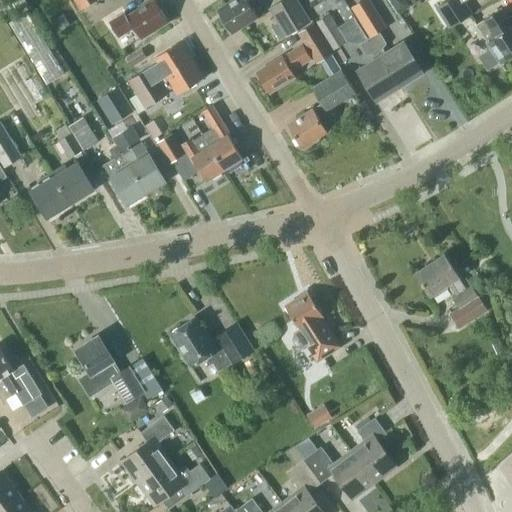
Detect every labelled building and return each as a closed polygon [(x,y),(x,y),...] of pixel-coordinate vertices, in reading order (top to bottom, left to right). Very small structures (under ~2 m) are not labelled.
[(75,0),(81,9),(96,0),(75,0)] [(140,39),(168,22),(154,0),(127,17),(125,13),(109,22),(119,37),(134,28),(140,39)] [(250,4),(257,0),(234,0),(218,11),(232,33),(258,17),(250,4)] [(311,23),(297,0),(283,0),(269,9),(285,37),(311,23)] [(368,0),(364,0),(352,7),(370,37),(385,27),(368,0)] [(466,0),(446,0),(436,7),(449,29),(473,13),(466,0)] [(24,36),(43,26),(31,3),(12,13),(24,36)] [(502,64),(511,57),(511,25),(502,9),(477,25),(492,48),(479,57),(488,70),(500,62),(502,64)] [(347,42),(330,13),(316,22),(333,50),(347,42)] [(71,24),(64,14),(55,20),(61,30),(71,24)] [(311,55),(328,44),(314,22),(297,33),(311,55)] [(400,87),(423,72),(404,42),(385,53),(382,48),(386,43),(379,33),(370,39),(400,87)] [(370,39),(361,44),(368,54),(374,53),(377,58),(358,70),(377,101),(400,87),(370,39)] [(135,94),(192,60),(180,41),(154,57),(159,64),(151,69),(149,66),(126,80),(135,94)] [(257,73),(269,93),(296,77),(292,71),(312,59),(303,45),(283,57),(257,73)] [(178,95),(203,79),(192,60),(135,94),(136,95),(144,109),(167,95),(165,92),(173,87),(178,95)] [(288,124),(302,147),(327,131),(319,118),(327,112),(326,111),(356,92),(341,69),(312,88),(322,103),(313,109),(313,108),(288,124)] [(134,111),(118,86),(97,100),(112,125),(134,111)] [(144,109),(136,95),(128,100),(137,115),(145,110),(144,109)] [(220,115),(213,103),(206,108),(212,119),(220,115)] [(98,140),(83,116),(69,125),(84,149),(98,140)] [(225,170),(243,158),(232,139),(233,139),(222,120),(212,126),(213,128),(203,134),(210,145),(225,170)] [(23,157),(1,121),(0,121),(0,160),(5,168),(23,157)] [(142,142),(129,150),(127,147),(141,139),(133,125),(112,138),(117,147),(126,162),(127,161),(146,192),(165,181),(149,155),(142,142)] [(83,150),(72,133),(59,141),(70,158),(83,150)] [(185,154),(172,133),(156,142),(169,164),(185,154)] [(225,170),(210,145),(203,134),(193,140),(192,138),(182,144),(193,163),(195,162),(207,181),(225,170)] [(111,151),(115,158),(104,165),(112,177),(111,177),(127,203),(146,192),(127,161),(126,162),(117,147),(111,151)] [(70,203),(85,194),(94,189),(78,163),(67,169),(65,165),(52,173),(70,203)] [(48,217),(70,203),(52,173),(40,180),(42,184),(32,191),(48,217)] [(430,295),(432,294),(435,298),(449,289),(446,285),(448,283),(457,296),(453,298),(460,308),(451,314),(460,328),(487,310),(471,287),(466,290),(458,277),(459,277),(445,255),(416,273),(430,295)] [(324,318),(308,291),(285,306),(300,330),(295,333),(294,340),(298,346),(305,348),(308,346),(318,361),(342,346),(324,318)] [(215,336),(211,339),(197,317),(170,334),(191,367),(206,357),(211,365),(213,363),(218,371),(232,363),(232,364),(255,349),(237,321),(215,336)] [(91,393),(113,379),(127,401),(144,390),(137,380),(129,367),(120,372),(113,361),(114,361),(98,336),(76,349),(91,373),(82,379),(91,393)] [(24,364),(14,370),(0,347),(0,378),(2,377),(13,395),(17,392),(24,404),(42,393),(24,364)] [(143,358),(129,367),(137,380),(144,390),(149,398),(162,389),(158,382),(143,358)] [(205,397),(199,388),(190,394),(196,403),(205,397)] [(174,405),(167,395),(157,403),(163,412),(174,405)] [(332,417),(324,404),(306,415),(314,428),(332,417)] [(150,421),(146,414),(141,418),(145,425),(150,421)] [(138,483),(170,460),(157,443),(174,430),(164,416),(141,433),(148,442),(122,461),(138,483)] [(397,466),(378,440),(387,433),(375,417),(358,431),(365,440),(351,450),(375,483),(397,466)] [(202,452),(196,444),(186,451),(193,460),(202,452)] [(304,459),(321,483),(333,474),(352,500),(375,483),(351,450),(334,463),(321,446),(312,453),(304,459)] [(289,511),(324,511),(309,492),(321,483),(304,459),(287,472),(299,489),(282,502),(289,511)] [(206,481),(210,479),(199,464),(182,477),(170,460),(138,483),(154,505),(180,486),(187,496),(206,481)] [(0,509),(20,495),(2,470),(0,471),(0,509)] [(210,479),(206,481),(216,495),(228,486),(218,473),(210,479)] [(33,511),(20,495),(0,509),(0,511),(33,511)] [(289,511),(282,502),(268,511),(262,511),(252,498),(235,511),(234,511),(235,511),(289,511)]
